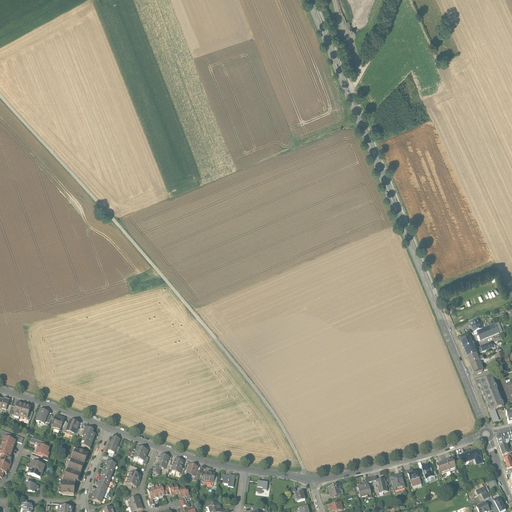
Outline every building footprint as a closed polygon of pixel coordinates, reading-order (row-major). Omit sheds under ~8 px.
[(471,327),(473,333),(477,332),(483,329),(481,323),(471,327)] [(483,329),(477,332),(480,341),(495,335),(496,338),(501,336),(496,324),(492,325),(486,328),(483,329)] [(470,338),(462,341),(466,350),(473,346),(470,338)] [(481,348),(483,353),(496,348),(494,343),(481,348)] [(473,346),(466,350),(469,358),(480,354),(483,353),(481,348),(475,350),(473,346)] [(480,354),(469,358),(467,359),(470,366),(480,362),(487,359),(486,356),(481,357),(480,354)] [(496,356),(503,372),(511,367),(510,362),(506,363),(502,354),(496,356)] [(480,362),(470,366),(474,376),(484,372),(480,362)] [(493,377),(478,383),(483,395),(498,390),(493,377)] [(498,390),(483,395),(490,412),(504,407),(498,390)] [(0,408),(7,410),(10,399),(0,395),(0,408)] [(23,403),(17,401),(14,414),(20,416),(23,403)] [(32,405),(23,403),(20,416),(28,418),(32,405)] [(45,424),(49,411),(39,408),(35,421),(45,424)] [(60,429),(64,416),(55,413),(51,426),(60,429)] [(74,436),(79,422),(69,419),(64,433),(74,436)] [(93,429),(85,427),(79,445),(90,448),(94,434),(91,433),(93,429)] [(501,451),(503,456),(509,453),(506,442),(511,439),(511,433),(497,437),(498,442),(501,451)] [(1,434),(0,436),(0,440),(14,445),(16,440),(1,434)] [(111,435),(106,450),(114,453),(120,438),(111,435)] [(1,447),(12,451),(14,445),(3,441),(1,447)] [(52,448),(37,443),(34,452),(48,457),(52,448)] [(142,448),(135,445),(130,460),(137,462),(142,448)] [(1,447),(0,449),(0,453),(1,453),(10,457),(12,451),(1,447)] [(88,453),(74,448),(70,459),(83,464),(88,453)] [(149,450),(142,448),(137,462),(144,465),(149,450)] [(482,462),(477,448),(459,454),(462,463),(473,459),(475,465),(482,462)] [(0,461),(10,465),(12,458),(10,457),(1,453),(0,455),(0,461)] [(159,463),(158,466),(160,467),(165,469),(169,456),(159,453),(158,457),(155,456),(153,461),(159,463)] [(179,460),(174,458),(169,472),(175,474),(179,460)] [(31,459),(28,466),(42,470),(44,463),(31,459)] [(80,473),(83,464),(70,459),(66,468),(80,473)] [(113,470),(115,464),(104,460),(101,465),(113,470)] [(185,462),(179,460),(175,474),(181,476),(185,462)] [(452,460),(444,462),(447,472),(455,469),(452,460)] [(7,473),(10,465),(0,461),(0,470),(3,471),(7,473)] [(188,462),(184,474),(197,478),(199,471),(197,470),(198,466),(188,462)] [(444,462),(435,465),(438,475),(447,472),(444,462)] [(421,467),(426,482),(435,479),(430,464),(421,467)] [(111,475),(113,470),(101,465),(99,471),(111,475)] [(158,466),(152,465),(150,472),(158,474),(160,467),(158,466)] [(28,466),(26,473),(40,477),(42,470),(28,466)] [(77,481),(80,473),(66,468),(63,480),(74,481),(77,481)] [(109,481),(111,475),(99,471),(97,477),(109,481)] [(141,475),(129,471),(127,476),(139,480),(141,475)] [(213,485),(214,472),(203,471),(201,484),(213,485)] [(237,489),(239,476),(221,473),(219,486),(237,489)] [(388,476),(392,491),(405,488),(401,473),(388,476)] [(408,476),(411,487),(421,485),(418,474),(408,476)] [(137,485),(139,480),(127,476),(125,481),(137,485)] [(107,486),(109,481),(97,477),(95,482),(107,486)] [(375,480),(378,494),(387,492),(384,478),(375,480)] [(74,481),(59,480),(59,493),(73,494),(74,481)] [(26,481),(25,490),(36,491),(36,481),(26,481)] [(266,491),(267,482),(257,481),(255,490),(266,491)] [(105,492),(107,486),(95,482),(93,488),(105,492)] [(161,483),(153,486),(157,498),(164,495),(164,494),(161,486),(161,483)] [(168,491),(170,496),(178,494),(176,488),(175,485),(172,486),(171,483),(166,485),(168,491)] [(326,488),(329,499),(341,495),(338,484),(326,488)] [(153,486),(146,488),(149,498),(150,500),(152,499),(157,498),(153,486)] [(178,494),(179,498),(188,495),(185,486),(176,488),(178,494)] [(479,496),(483,495),(485,500),(491,498),(487,487),(477,490),(479,496)] [(102,498),(105,492),(93,488),(91,494),(102,498)] [(368,488),(357,491),(359,498),(370,495),(368,488)] [(296,502),(304,500),(302,491),(293,493),(296,502)] [(100,503),(102,498),(91,494),(89,499),(100,503)] [(138,495),(126,499),(128,506),(140,502),(138,495)] [(184,497),(177,499),(179,506),(186,504),(184,497)] [(494,502),(498,511),(500,511),(505,510),(500,499),(494,502)] [(218,500),(204,505),(206,511),(220,511),(222,511),(218,500)] [(327,505),(328,511),(342,511),(343,511),(340,501),(327,505)] [(140,502),(128,506),(129,511),(142,508),(140,502)] [(18,508),(18,511),(30,511),(30,509),(33,509),(33,506),(30,506),(30,505),(25,505),(25,503),(21,503),(21,508),(18,508)] [(485,503),(475,507),(477,511),(486,511),(489,511),(485,503)]
